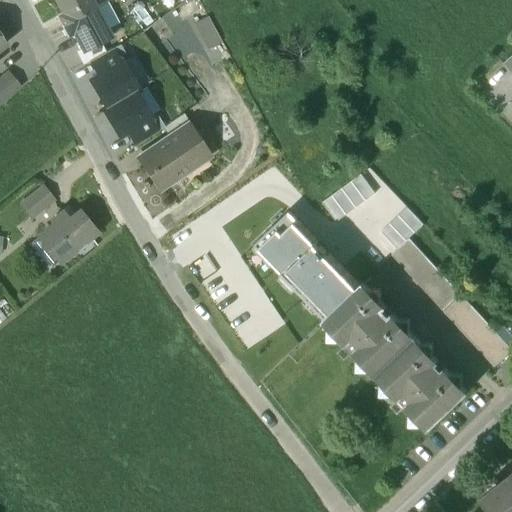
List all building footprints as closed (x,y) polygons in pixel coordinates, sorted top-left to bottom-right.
[(54,0),(61,14),(57,16),(62,26),(95,8),(90,0),(54,0)] [(95,8),(62,26),(67,35),(72,33),(81,51),(82,52),(99,43),(110,37),(95,8)] [(220,42),(207,18),(195,24),(208,49),(220,42)] [(99,43),(82,52),(81,51),(77,53),(83,64),(90,61),(105,53),(99,43)] [(105,53),(90,61),(97,76),(121,62),(128,59),(121,46),(105,53)] [(511,55),(503,65),(511,74),(511,55)] [(121,62),(91,80),(107,107),(134,90),(137,88),(121,62)] [(22,67),(0,84),(0,105),(32,79),(22,67)] [(151,118),(134,90),(107,107),(104,108),(120,136),(125,133),(151,118)] [(156,115),(125,133),(135,147),(164,127),(156,115)] [(183,115),(162,129),(169,139),(185,128),(186,130),(191,127),(183,115)] [(169,139),(142,157),(162,188),(206,158),(186,130),(185,128),(169,139)] [(365,200),(375,193),(361,175),(352,182),(365,200)] [(356,207),(365,200),(352,182),(342,189),(356,207)] [(42,189),(22,205),(31,217),(51,200),(42,189)] [(347,215),(356,207),(342,189),(333,196),(347,215)] [(337,222),(347,215),(333,196),(323,203),(337,222)] [(416,233),(424,225),(406,207),(398,215),(416,233)] [(68,221),(62,213),(51,222),(53,225),(30,244),(50,269),(74,249),(73,248),(82,240),(83,241),(95,232),(79,212),(68,221)] [(272,220),(251,239),(326,319),(360,286),(290,212),(276,224),(272,220)] [(409,240),(416,233),(398,215),(390,223),(408,241),(409,240)] [(399,248),(408,241),(390,223),(382,230),(399,248)] [(461,295),(409,240),(399,248),(391,257),(443,311),(461,295)] [(360,286),(326,319),(348,342),(345,345),(352,353),(355,350),(378,374),(413,340),(360,286)] [(511,351),(511,348),(461,295),(443,311),(496,367),(511,351)] [(465,396),(413,340),(378,374),(400,397),(397,400),(405,408),(408,405),(430,429),(465,396)] [(511,511),(511,475),(480,501),(489,511),(488,511),(511,511)]
